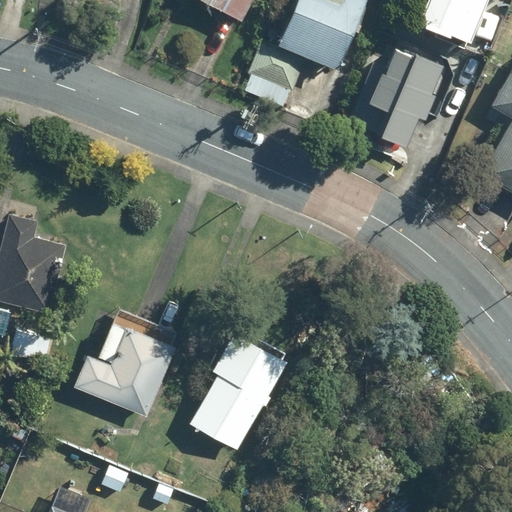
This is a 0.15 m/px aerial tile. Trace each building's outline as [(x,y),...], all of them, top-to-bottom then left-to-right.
[(219,0),(245,12),(250,0),(219,0)] [(296,0),(281,34),(335,57),(360,0),(296,0)] [(428,0),(424,11),(469,33),(485,0),(428,0)] [(375,52),(350,113),(404,135),(417,103),(424,106),(445,57),(395,36),(386,56),(375,52)] [(305,55),(265,41),(255,69),(295,83),(305,55)] [(511,134),(491,168),(511,180),(511,78),(498,100),(511,109),(511,134)] [(58,270),(66,235),(35,228),(38,211),(9,205),(0,244),(0,291),(50,303),(58,270)] [(148,404),(177,330),(130,311),(128,316),(114,311),(100,345),(89,340),(75,375),(148,404)] [(190,412),(238,439),(289,346),(235,316),(213,356),(219,359),(190,412)] [(88,511),(51,497),(45,511),(88,511)] [(369,511),(361,502),(348,511),(369,511)]
